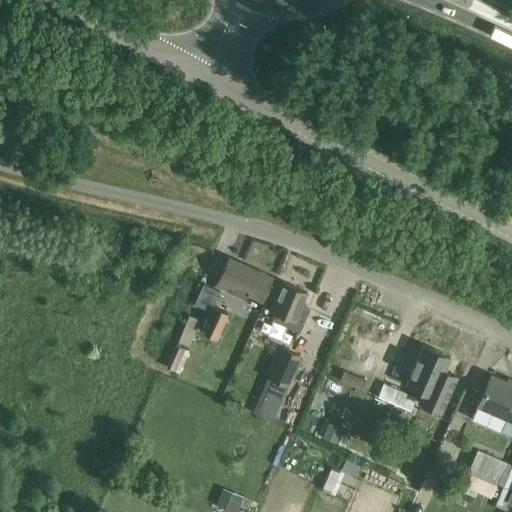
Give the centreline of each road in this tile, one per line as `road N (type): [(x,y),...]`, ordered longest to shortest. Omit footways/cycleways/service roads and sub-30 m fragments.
road 1 (unclassified): [(511,230),(201,73)]
road 2 (unclassified): [(511,335),(251,228)]
road 3 (track): [(251,228),(0,166)]
road 4 (unclassified): [(201,73),(70,0)]
